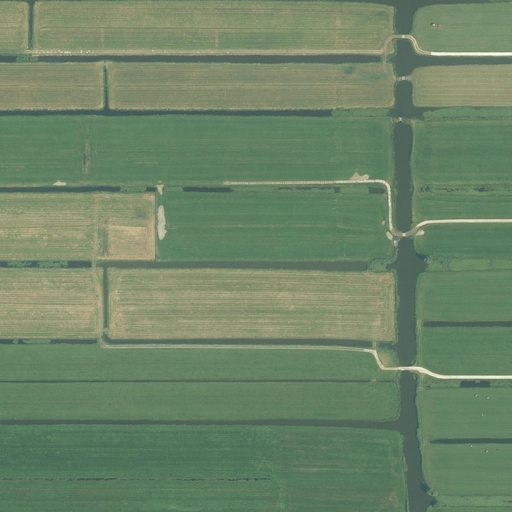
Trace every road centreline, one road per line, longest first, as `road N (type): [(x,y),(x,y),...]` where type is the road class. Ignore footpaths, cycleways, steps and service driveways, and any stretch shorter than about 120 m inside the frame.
road 1 (track): [(511,54),(27,52)]
road 2 (track): [(511,377),(384,368),(372,351),(340,348),(101,347)]
road 3 (track): [(511,220),(389,221),(389,188),(378,181),(227,183)]
